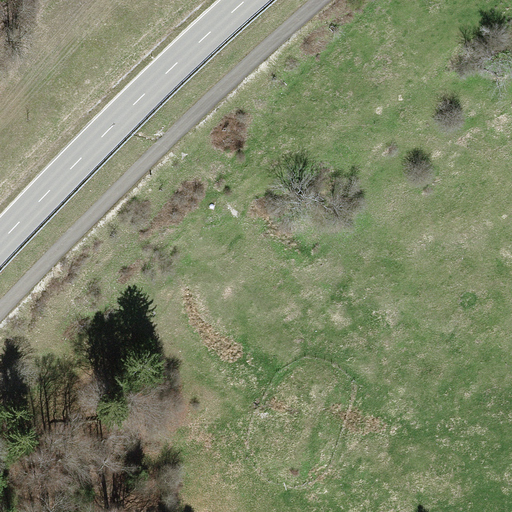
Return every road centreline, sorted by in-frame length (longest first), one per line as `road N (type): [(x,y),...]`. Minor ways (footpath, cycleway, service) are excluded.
road 1 (track): [(323,0),(167,136),(0,311)]
road 2 (primary): [(246,0),(0,242)]
